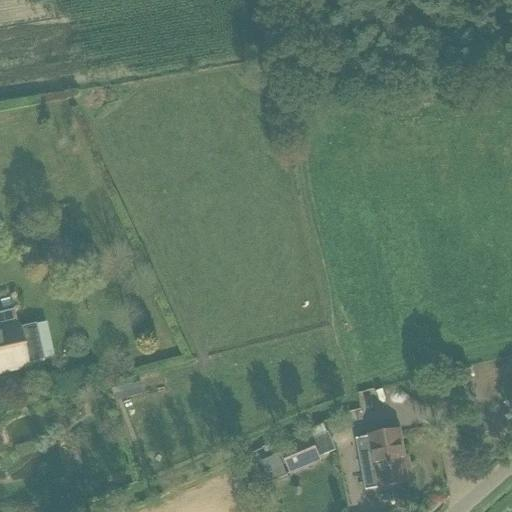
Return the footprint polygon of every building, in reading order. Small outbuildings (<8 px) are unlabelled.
[(43,218),(47,247),(60,246),(56,216),(43,218)] [(59,251),(60,260),(81,257),(80,248),(59,251)] [(0,372),(10,370),(10,366),(16,364),(19,368),(25,367),(24,363),(40,359),(33,327),(17,331),(13,312),(0,315),(0,372)] [(480,394),(490,383),(484,377),(473,387),(480,394)] [(110,383),(113,395),(126,392),(127,391),(124,380),(110,383)] [(365,491),(411,482),(407,458),(404,459),(399,432),(355,440),(365,491)] [(307,435),(278,448),(289,474),(318,462),(317,458),(336,451),(328,433),(310,441),(307,435)] [(282,465),(260,474),(264,484),(287,475),(282,465)]
